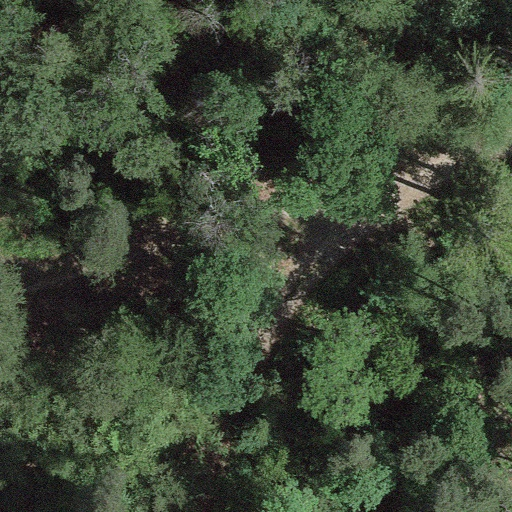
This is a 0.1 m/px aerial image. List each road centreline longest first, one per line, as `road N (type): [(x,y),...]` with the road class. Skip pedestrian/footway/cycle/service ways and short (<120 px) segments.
road 1 (track): [(415,167),(0,294)]
road 2 (track): [(205,511),(252,359),(276,314),(312,259),(415,167)]
